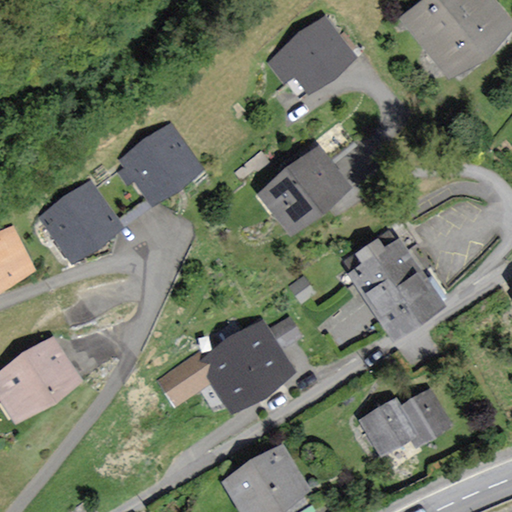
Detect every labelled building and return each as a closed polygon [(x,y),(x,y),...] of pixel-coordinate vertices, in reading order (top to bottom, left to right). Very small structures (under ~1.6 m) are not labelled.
[(511,17),(497,0),(424,0),(403,17),(449,75),(511,25),(511,17)] [(326,16),(268,63),(286,84),(294,77),(308,95),(358,55),(326,16)] [(125,167),(118,172),(128,186),(135,181),(152,206),(205,170),(172,124),(120,160),(125,167)] [(321,146),(259,195),(291,235),(353,186),(321,146)] [(92,181),(41,216),(73,262),(124,227),(92,181)] [(0,290),(38,270),(14,225),(0,232),(0,290)] [(345,260),(394,335),(447,300),(398,226),(345,260)] [(203,351),(159,380),(176,405),(211,382),(232,413),(298,370),(265,320),(207,358),(203,351)] [(56,337),(0,372),(0,397),(17,423),(84,380),(56,337)] [(397,398),(361,420),(383,457),(413,439),(417,446),(453,425),(432,389),(402,406),(397,398)] [(285,447),(227,481),(244,511),(275,511),(310,491),(285,447)]
